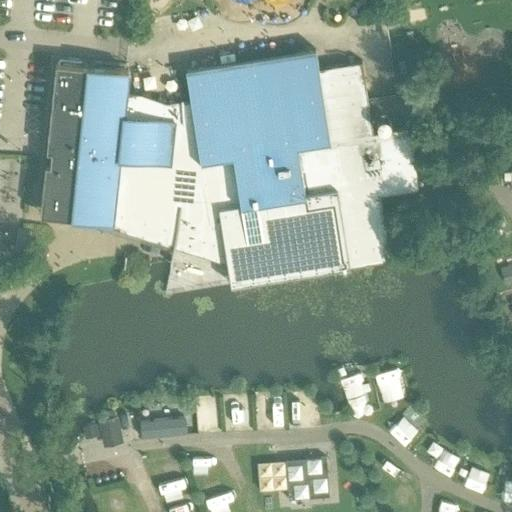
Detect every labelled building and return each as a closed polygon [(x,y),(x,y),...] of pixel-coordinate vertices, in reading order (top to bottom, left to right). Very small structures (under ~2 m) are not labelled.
[(362,61),(319,68),(316,50),(186,70),(190,99),(183,101),(183,100),(181,100),(181,101),(167,103),(142,93),(126,92),(113,217),(128,219),(127,232),(173,247),(169,263),(171,264),(175,247),(227,263),(221,220),(209,222),(206,201),(184,205),(180,177),(202,173),(200,159),(282,147),(363,134),(360,120),(371,118),(362,61)] [(45,164),(40,215),(71,218),(112,222),(113,217),(126,92),(128,71),(90,67),(56,63),(46,150),(51,151),(50,164),(45,164)] [(409,127),(373,132),(371,118),(360,120),(363,134),(282,147),(301,274),(391,260),(389,248),(381,195),(404,191),(402,179),(417,177),(416,169),(409,127)] [(231,285),(301,274),(282,147),(200,159),(202,173),(180,177),(184,205),(206,201),(209,222),(221,220),(227,263),(231,285)] [(404,191),(419,189),(417,177),(402,179),(404,191)] [(187,432),(185,416),(160,419),(139,421),(141,437),(161,435),(187,432)] [(118,417),(98,421),(103,442),(122,437),(118,417)] [(289,499),(329,496),(326,457),(286,460),(289,499)]
